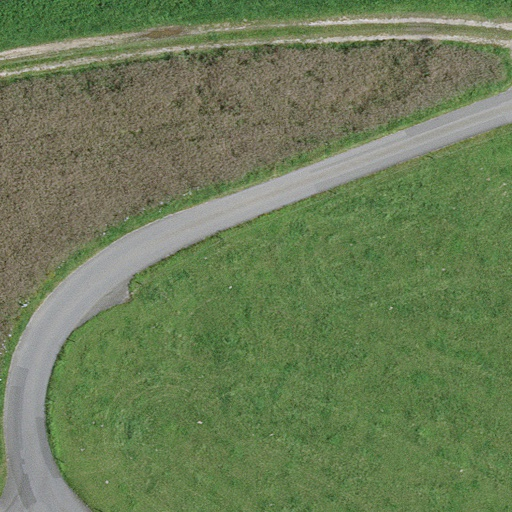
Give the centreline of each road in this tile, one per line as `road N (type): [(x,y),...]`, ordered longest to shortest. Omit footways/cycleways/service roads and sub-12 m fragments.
road 1 (unclassified): [(62,511),(30,454),(27,387),(53,321),(85,287),(168,233),(511,105)]
road 2 (track): [(0,68),(146,45),(357,29),(511,37)]
